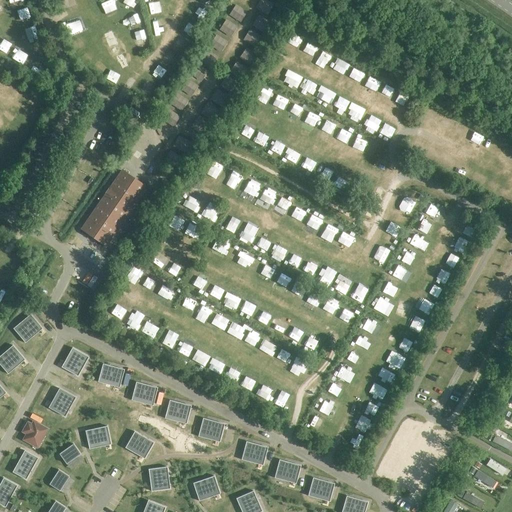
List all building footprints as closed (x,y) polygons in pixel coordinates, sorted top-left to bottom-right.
[(122,171),(82,229),(106,246),(146,188),(122,171)] [(13,329),(25,343),(26,343),(24,340),(40,327),(42,329),(30,314),(13,329)] [(22,358),(24,360),(25,360),(13,345),(0,355),(0,364),(8,374),(6,371),(22,358)] [(62,367),(61,367),(78,376),(89,357),(72,348),(75,350),(64,368),(62,367)] [(103,364),(98,382),(99,379),(120,385),(119,388),(124,369),(103,364)] [(136,382),(131,400),(132,397),(153,403),(152,406),(153,406),(157,388),(136,382)] [(61,390),(51,409),(65,417),(75,397),(61,390)] [(169,400),(164,418),(165,418),(166,416),(186,421),(186,424),(191,406),(169,400)] [(224,424),(203,418),(199,434),(220,439),(224,424)] [(48,429),(33,420),(31,424),(26,421),(20,432),(24,435),(22,440),(38,448),(48,429)] [(107,426),(85,431),(89,449),(90,449),(89,446),(110,442),(110,445),(111,444),(107,426)] [(134,431),(125,448),(127,445),(145,456),(144,459),(154,443),(134,431)] [(246,441),(241,460),(242,460),(242,457),(263,462),(262,465),(263,465),(268,447),(246,441)] [(73,444),(59,454),(60,454),(67,464),(67,463),(79,454),(80,455),(80,454),(73,445),(74,444),(73,444)] [(38,458),(24,450),(24,451),(27,452),(15,473),(12,472),(26,480),(38,458)] [(301,466),(279,460),(275,475),(297,481),(301,466)] [(167,467),(148,469),(148,470),(151,469),(154,490),(151,491),(170,489),(167,467)] [(59,470),(49,484),(50,485),(50,484),(60,491),(60,490),(68,477),(69,477),(59,470)] [(214,476),(193,483),(199,501),(198,498),(219,491),(220,494),(214,476)] [(0,504),(5,507),(17,485),(3,478),(6,480),(0,490),(0,504)] [(313,478),(308,496),(309,493),(329,499),(329,502),(334,484),(313,478)] [(253,491),(236,498),(236,499),(239,498),(244,511),(260,511),(262,511),(253,491)] [(346,496),(341,511),(342,511),(344,511),(364,511),(368,502),(346,496)] [(163,511),(165,507),(148,500),(147,501),(150,502),(146,511),(163,511)] [(55,501),(47,511),(62,511),(65,508),(66,508),(56,502),(56,501),(55,501)]
